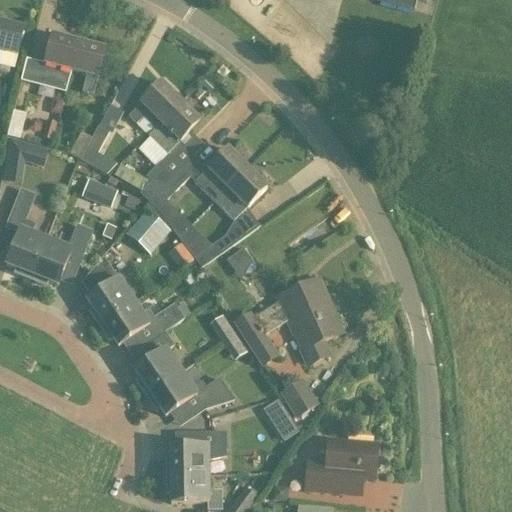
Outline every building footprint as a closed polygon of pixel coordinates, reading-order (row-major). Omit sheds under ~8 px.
[(367,0),(414,12),(417,0),(423,0),(435,3),(435,0),(367,0)] [(0,53),(17,58),(24,32),(0,25),(0,53)] [(71,74),(79,45),(53,38),(45,67),(25,62),(20,83),(65,95),(71,74)] [(79,45),(71,74),(86,78),(82,93),(94,97),(98,81),(105,52),(79,45)] [(148,138),(181,105),(161,86),(129,119),(137,127),(143,120),(155,131),(148,138)] [(181,105),(148,138),(168,158),(200,125),(181,105)] [(92,141),(81,163),(91,169),(109,136),(111,137),(124,115),(110,108),(98,130),(92,141)] [(13,114),(7,139),(19,142),(26,117),(13,114)] [(69,157),(81,163),(92,141),(81,135),(69,157)] [(9,142),(6,160),(24,166),(26,148),(9,142)] [(195,186),(214,205),(247,172),(228,153),(195,186)] [(112,178),(120,164),(100,154),(93,168),(112,178)] [(139,197),(148,206),(163,189),(164,190),(171,181),(162,172),(139,197)] [(247,172),(214,205),(225,216),(226,215),(235,223),(267,191),(247,172)] [(97,186),(90,204),(110,211),(117,194),(97,186)] [(163,189),(148,206),(157,214),(173,198),(164,190),(163,189)] [(13,276),(30,282),(46,243),(31,237),(35,227),(25,223),(35,198),(21,192),(6,230),(19,235),(6,268),(15,271),(13,276)] [(170,235),(146,214),(126,238),(150,258),(170,235)] [(46,243),(30,282),(46,289),(48,285),(58,288),(67,264),(79,268),(92,235),(77,229),(68,252),(46,243)] [(194,260),(201,270),(232,248),(224,238),(194,260)] [(252,264),(242,251),(227,262),(240,281),(243,279),(252,264)] [(88,314),(98,328),(134,305),(118,282),(87,303),(92,311),(88,314)] [(233,326),(262,371),(279,360),(265,338),(287,324),(294,339),(296,338),(302,353),(309,368),(328,360),(322,345),(342,336),(318,283),(278,302),(279,304),(254,320),(250,314),(233,326)] [(134,305),(98,328),(108,343),(112,341),(118,349),(149,328),(134,305)] [(157,322),(166,334),(183,322),(175,309),(157,322)] [(136,384),(146,399),(181,375),(166,353),(173,348),(164,335),(141,351),(149,363),(134,373),(140,381),(136,384)] [(181,375),(146,399),(155,414),(160,411),(165,419),(196,398),(206,413),(234,404),(219,381),(206,390),(202,385),(194,384),(189,387),(181,375)] [(302,422),(324,407),(306,380),(284,394),(302,422)] [(282,400),(267,410),(288,443),(303,433),(282,400)] [(231,459),(231,433),(218,432),(218,459),(231,459)] [(304,493),(338,497),(340,480),(372,483),(376,449),(327,444),(325,467),(307,465),(304,493)] [(165,461),(165,478),(208,478),(208,450),(170,450),(170,460),(165,461)] [(208,478),(165,478),(166,496),(170,496),(171,506),(208,506),(208,478)] [(230,511),(249,511),(259,496),(246,488),(230,511)]
